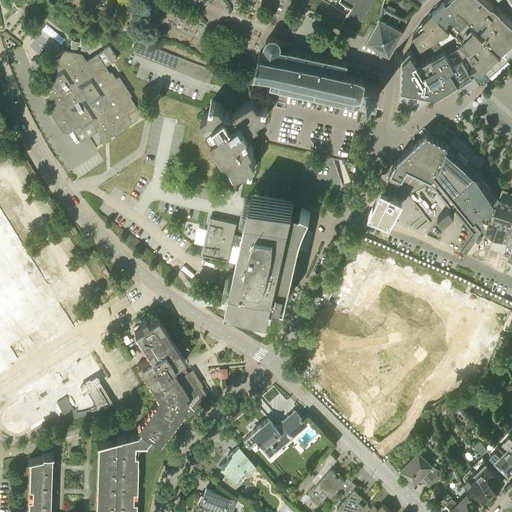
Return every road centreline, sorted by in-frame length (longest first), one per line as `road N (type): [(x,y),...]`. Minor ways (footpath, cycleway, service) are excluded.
road 1 (secondary): [(156,287),(75,207),(25,129),(0,71)]
road 2 (residential): [(0,451),(129,421),(134,405),(92,335)]
road 3 (secondary): [(423,511),(271,362)]
road 4 (residential): [(162,511),(188,444),(271,362)]
road 5 (residential): [(511,283),(353,213)]
road 6 (residential): [(271,362),(304,318),(353,213)]
road 7 (residential): [(353,213),(380,152),(393,65)]
road 8 (secondary): [(271,362),(156,287)]
road 9 (unknown): [(379,467),(428,402),(470,375)]
